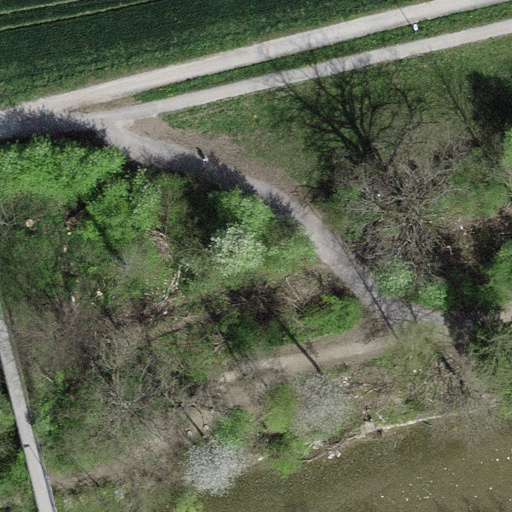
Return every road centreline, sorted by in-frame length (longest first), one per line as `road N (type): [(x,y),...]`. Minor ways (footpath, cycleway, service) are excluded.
road 1 (track): [(0,493),(146,461),(228,378),(258,365),(383,342)]
road 2 (track): [(383,342),(511,315)]
